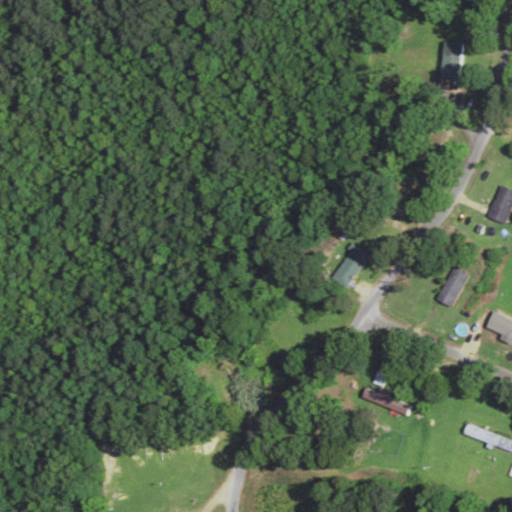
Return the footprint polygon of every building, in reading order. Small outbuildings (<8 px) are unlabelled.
[(460,80),(460,44),(440,44),(440,80),(460,80)] [(485,217),(503,224),(511,203),(511,192),(498,186),(485,217)] [(329,278),(344,289),(369,255),(354,244),(329,278)] [(467,277),(452,268),(434,299),(449,308),(467,277)] [(229,390),(246,402),(274,361),(257,350),(229,390)] [(395,413),(400,403),(376,392),(375,395),(364,390),(361,397),(395,413)] [(511,453),(511,443),(465,425),(461,434),(511,455),(511,453)]
